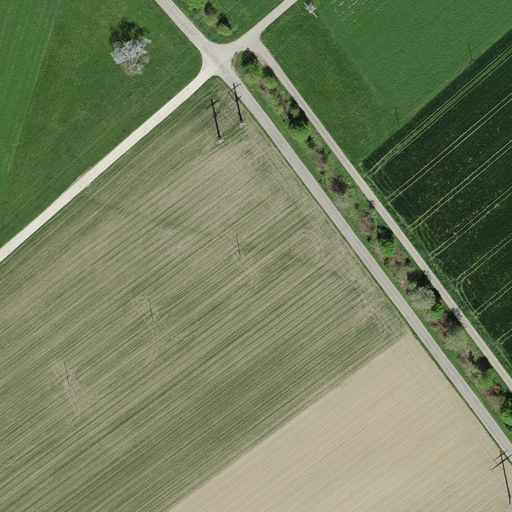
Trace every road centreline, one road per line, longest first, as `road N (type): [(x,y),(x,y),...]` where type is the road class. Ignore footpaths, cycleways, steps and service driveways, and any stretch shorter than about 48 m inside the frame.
road 1 (unclassified): [(511,456),(218,62),(162,0)]
road 2 (track): [(251,34),(511,383)]
road 3 (track): [(0,256),(251,34)]
